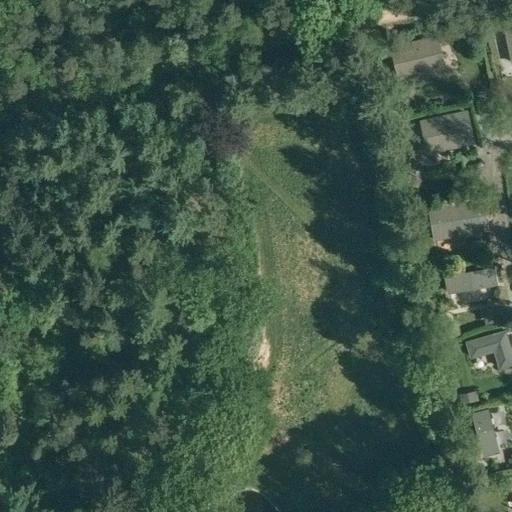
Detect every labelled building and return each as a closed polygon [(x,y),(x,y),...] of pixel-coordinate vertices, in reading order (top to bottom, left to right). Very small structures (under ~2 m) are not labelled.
[(511,63),(511,16),(502,19),(511,64),(511,63)] [(438,33),(389,46),(398,80),(447,67),(438,33)] [(475,140),(468,108),(419,119),(426,151),(475,140)] [(406,185),(417,190),(422,179),(411,174),(406,185)] [(431,207),(436,239),(487,229),(482,198),(431,207)] [(494,267),(446,275),(449,292),(497,284),(494,267)] [(460,335),(458,327),(443,331),(445,339),(460,335)] [(494,350),(499,367),(511,363),(511,353),(505,330),(467,341),(471,357),(494,350)] [(449,356),(461,352),(457,341),(446,344),(449,356)] [(460,394),(462,402),(477,399),(476,391),(460,394)]
